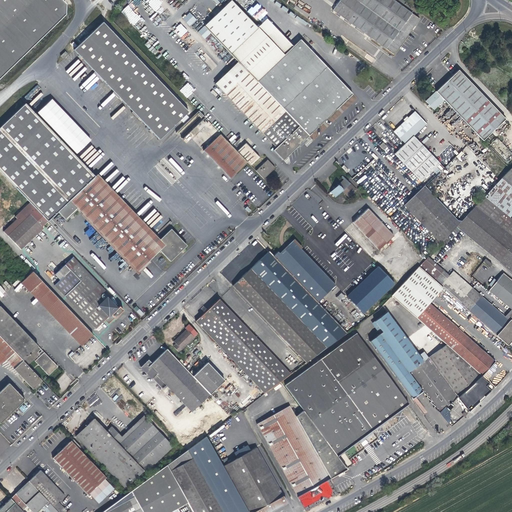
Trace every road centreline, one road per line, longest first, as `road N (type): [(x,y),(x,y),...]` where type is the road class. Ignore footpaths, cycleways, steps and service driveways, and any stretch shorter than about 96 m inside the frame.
road 1 (unclassified): [(0,470),(462,27)]
road 2 (unclassified): [(511,385),(440,447),(326,511)]
road 3 (primary): [(365,511),(457,457),(511,410)]
road 4 (unknown): [(357,475),(366,455),(401,425),(411,423),(416,434),(393,450)]
